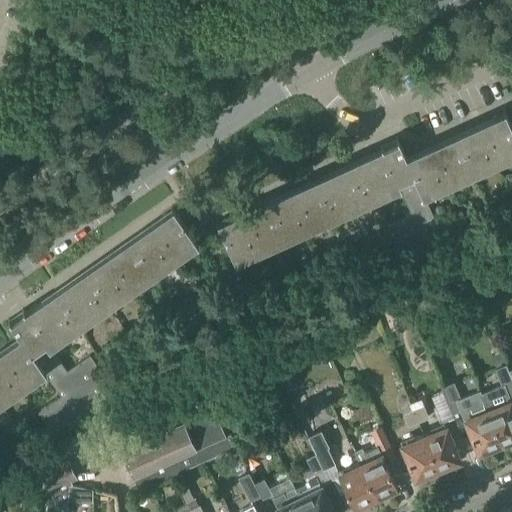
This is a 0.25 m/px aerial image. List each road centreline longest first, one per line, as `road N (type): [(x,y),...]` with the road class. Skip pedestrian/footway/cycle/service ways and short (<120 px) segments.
road 1 (residential): [(308,69),(0,282)]
road 2 (residential): [(308,69),(346,116),(364,123),(511,62)]
road 3 (residential): [(441,0),(308,69)]
